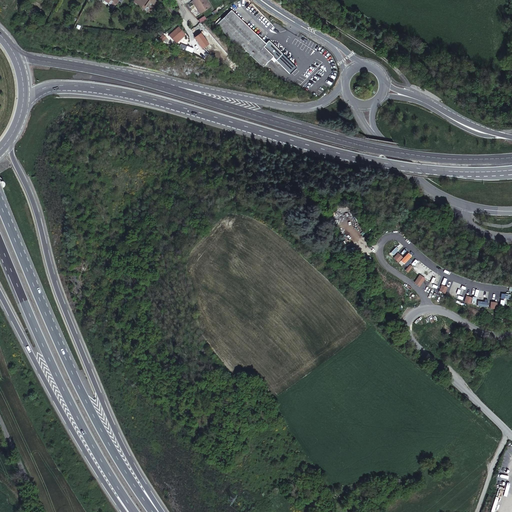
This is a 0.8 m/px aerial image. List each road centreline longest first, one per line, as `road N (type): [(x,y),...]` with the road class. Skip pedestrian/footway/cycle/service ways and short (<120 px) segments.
road 1 (secondary): [(23,99),(61,85),(123,91),(391,164),(511,169)]
road 2 (trunk): [(162,511),(76,339),(8,140)]
road 3 (secondary): [(511,157),(366,146),(162,86)]
road 4 (trunk): [(154,511),(92,412),(0,201)]
road 5 (trunk): [(0,241),(80,420),(137,511)]
road 6 (unclassified): [(511,335),(431,307),(408,313),(405,322),(405,332),(508,430)]
road 7 (trunk): [(0,294),(68,424),(128,511)]
road 8 (secondary): [(343,82),(322,103),(303,107),(162,86)]
road 9 (secondary): [(162,86),(15,55)]
road 10 (residential): [(379,97),(415,101),(466,128),(497,133)]
road 11 (secondary): [(497,133),(384,82)]
